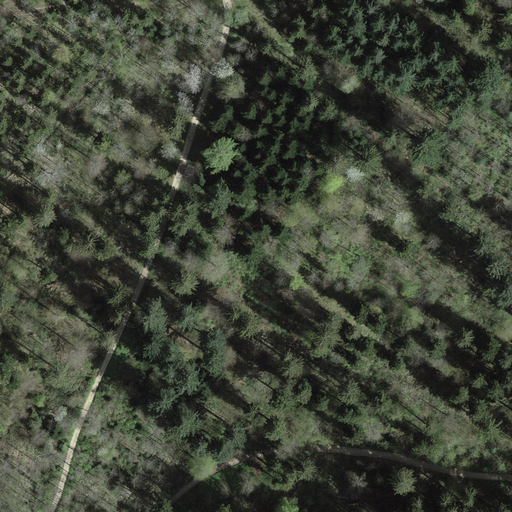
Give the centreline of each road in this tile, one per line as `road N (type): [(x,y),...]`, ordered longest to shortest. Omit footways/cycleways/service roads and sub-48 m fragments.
road 1 (track): [(226,0),(186,154),(85,406),(54,511)]
road 2 (track): [(160,511),(230,460),(278,448),(375,452),(511,477)]
